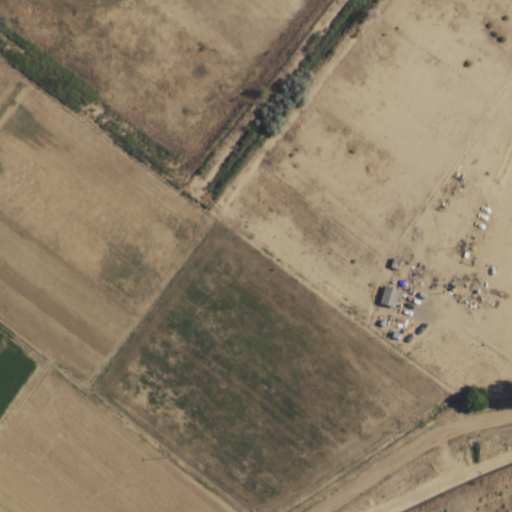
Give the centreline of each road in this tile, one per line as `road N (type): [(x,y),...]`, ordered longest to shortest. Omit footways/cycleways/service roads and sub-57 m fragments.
road 1 (track): [(340,0),(192,191),(465,394),(464,426)]
road 2 (tertiary): [(317,511),(422,442),(511,416)]
